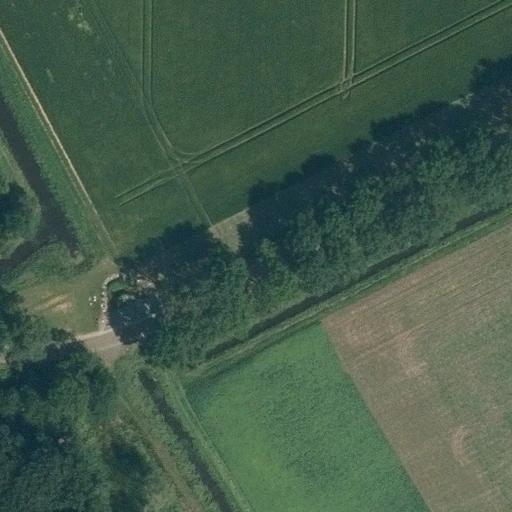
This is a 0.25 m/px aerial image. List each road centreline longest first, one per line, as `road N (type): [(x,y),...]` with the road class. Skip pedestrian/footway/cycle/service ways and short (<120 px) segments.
road 1 (unclassified): [(0,353),(108,341),(156,323),(511,138)]
road 2 (track): [(210,511),(108,341)]
